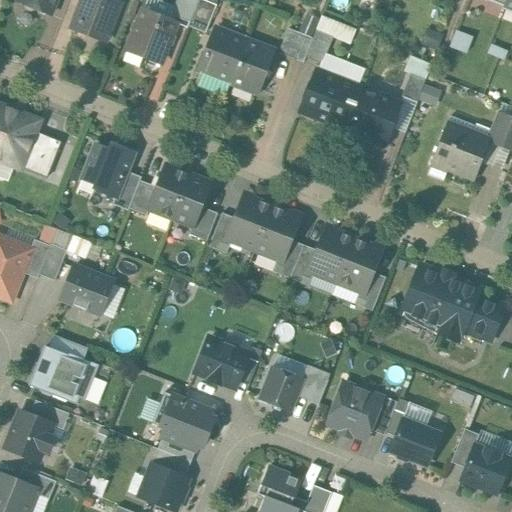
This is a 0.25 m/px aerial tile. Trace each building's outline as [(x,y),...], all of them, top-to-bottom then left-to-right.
[(17,0),(17,1),(22,3),(22,4),(24,10),(30,12),(36,10),(36,9),(51,15),(56,0),(17,0)] [(112,0),(82,0),(71,29),(105,42),(120,3),(112,0)] [(174,7),(157,0),(147,0),(143,10),(138,23),(136,22),(132,31),(134,32),(127,51),(123,61),(139,67),(143,57),(160,64),(176,23),(174,22),(176,18),(170,16),(174,7)] [(176,0),(174,7),(170,16),(176,18),(189,23),(198,0),(176,0)] [(216,5),(202,0),(198,0),(189,23),(188,26),(205,33),(216,5)] [(511,0),(486,0),(511,10),(511,0)] [(321,17),(316,29),(338,37),(343,26),(321,17)] [(247,41),(215,28),(199,71),(230,83),(247,41)] [(312,38),(288,29),(279,54),(303,63),(305,58),(312,38)] [(332,36),(316,30),(312,38),(305,58),(321,64),(332,36)] [(456,31),(449,47),(466,54),(472,37),(456,31)] [(275,52),(247,41),(230,83),(259,94),(275,52)] [(490,44),(487,54),(504,60),(507,51),(490,44)] [(410,75),(425,81),(431,66),(410,58),(404,73),(410,75)] [(357,89),(314,72),(299,111),(342,128),(357,89)] [(425,81),(410,75),(401,97),(416,103),(425,81)] [(398,106),(357,89),(342,128),(383,145),(389,130),(398,106)] [(416,103),(401,97),(398,106),(389,130),(403,136),(416,103)] [(39,121),(0,105),(0,159),(21,168),(35,132),(39,121)] [(511,119),(505,117),(494,143),(509,149),(511,150),(511,119)] [(489,140),(447,123),(433,159),(448,165),(447,169),(473,179),(480,163),(488,141),(489,140)] [(61,142),(35,132),(21,168),(47,178),(61,142)] [(136,154),(102,141),(83,192),(129,209),(140,181),(127,177),(136,154)] [(494,143),(488,141),(480,163),(501,171),(509,149),(494,143)] [(190,175),(165,165),(157,187),(148,210),(149,210),(172,219),(190,175)] [(210,183),(190,175),(172,219),(192,227),(193,227),(201,207),(210,183)] [(140,181),(129,209),(147,216),(149,210),(148,210),(157,187),(140,181)] [(251,199),(241,204),(235,218),(227,239),(231,241),(255,250),(271,207),(268,206),(268,205),(267,205),(262,203),(261,202),(261,203),(251,199)] [(217,213),(201,207),(193,227),(192,227),(189,234),(206,241),(217,213)] [(281,211),(276,209),(276,208),(275,208),(275,209),(271,207),(255,250),(278,259),(283,261),(291,240),(296,226),(292,215),(282,211),(281,211)] [(222,213),(209,247),(226,254),(231,241),(227,239),(235,218),(222,213)] [(333,231),(322,236),(317,251),(309,271),(314,273),(336,282),(353,239),(350,238),(350,237),(349,237),(344,235),(343,235),(333,231)] [(41,250),(0,233),(0,300),(18,307),(41,250)] [(363,243),(358,241),(357,240),(357,241),(353,239),(336,282),(359,291),(364,293),(373,272),(378,258),(373,247),(364,243),(363,243)] [(303,246),(291,240),(283,261),(278,259),(272,272),(290,279),(303,246)] [(303,246),(290,279),(308,286),(314,273),(309,271),(317,251),(303,246)] [(122,281),(76,263),(61,300),(107,318),(122,281)] [(511,308),(511,304),(419,268),(400,316),(494,353),(511,308)] [(373,272),(364,293),(359,291),(354,304),(372,311),(385,278),(373,272)] [(266,355),(213,334),(197,375),(249,396),(266,355)] [(87,349),(54,336),(49,348),(69,356),(69,355),(83,360),(87,349)] [(49,348),(45,347),(30,385),(76,404),(79,397),(84,399),(93,377),(85,374),(89,363),(83,360),(69,355),(69,356),(49,348)] [(302,379),(272,367),(260,400),(290,411),(296,394),(302,379)] [(328,381),(305,372),(303,379),(302,379),(296,394),(319,403),(328,381)] [(365,442),(371,427),(383,396),(342,380),(324,426),(365,442)] [(225,413),(161,389),(141,443),(157,449),(191,462),(205,467),(225,413)] [(397,401),(383,396),(371,427),(385,432),(394,410),(397,401)] [(409,403),(398,399),(397,401),(394,410),(405,414),(409,403)] [(69,414),(35,400),(30,415),(39,419),(53,425),(53,426),(63,430),(69,414)] [(405,414),(394,410),(385,432),(396,437),(403,420),(405,414)] [(30,415),(19,411),(5,448),(38,462),(43,450),(49,452),(54,439),(48,437),(53,426),(53,425),(39,419),(30,415)] [(438,434),(403,420),(396,437),(390,452),(426,465),(438,434)] [(464,429),(451,463),(465,469),(474,446),(479,435),(464,429)] [(499,454),(486,449),(486,451),(474,446),(465,469),(461,480),(496,494),(510,460),(498,455),(499,454)] [(191,462),(157,449),(152,464),(185,477),(191,462)] [(185,477),(152,464),(146,477),(149,482),(142,498),(175,511),(179,501),(181,502),(187,488),(185,487),(189,478),(185,477)] [(56,482),(22,468),(17,481),(38,490),(36,495),(49,500),(56,482)] [(302,481),(268,468),(261,485),(269,488),(293,498),(295,499),(295,497),(302,481)] [(17,481),(3,476),(0,477),(0,506),(13,511),(28,511),(36,495),(38,490),(17,481)] [(269,488),(261,485),(257,495),(264,498),(265,496),(266,496),(269,488)] [(313,485),(306,502),(295,497),(295,499),(293,498),(290,505),(299,509),(299,510),(302,511),(323,511),(332,493),(313,485)] [(293,498),(269,488),(266,496),(290,505),(293,498)] [(266,496),(265,496),(264,498),(258,511),(298,511),(299,510),(299,509),(290,505),(266,496)]
